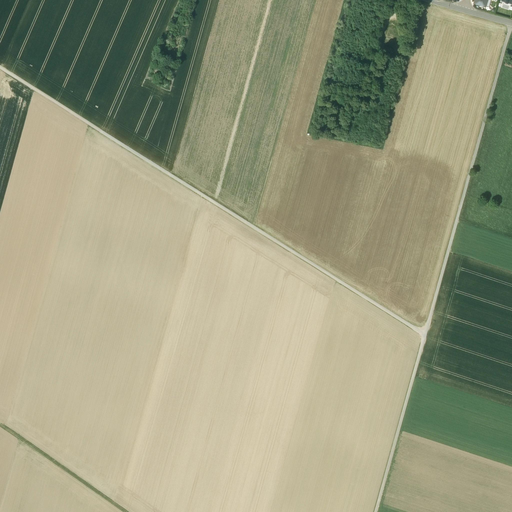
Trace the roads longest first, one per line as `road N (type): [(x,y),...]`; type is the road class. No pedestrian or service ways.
road 1 (track): [(511,23),(375,511)]
road 2 (track): [(0,68),(425,334)]
road 3 (track): [(0,424),(124,511)]
